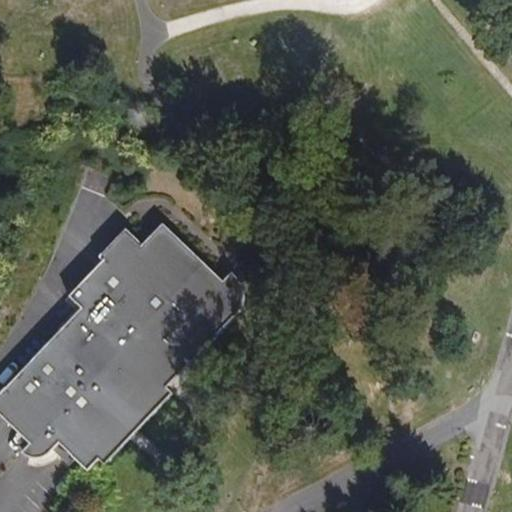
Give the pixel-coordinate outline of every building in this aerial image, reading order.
[(347,0),(349,3),(359,17),(387,0),(347,0)] [(109,262),(89,283),(73,301),(86,313),(9,398),(34,421),(41,413),(57,429),(36,451),(29,459),(36,465),(42,465),(49,464),(58,458),(60,457),(66,451),(74,459),(82,466),(95,478),(107,465),(175,392),(214,349),(229,333),(241,321),(248,307),(249,300),(249,290),(238,275),(230,284),(167,226),(145,250),(155,259),(133,283),(109,262)] [(133,283),(155,259),(145,250),(132,237),(109,262),(133,283)] [(224,348),(263,305),(214,349),(175,392),(224,348)] [(156,421),(224,348),(175,392),(107,465),(156,421)] [(57,429),(41,413),(34,421),(9,398),(0,406),(0,416),(36,451),(57,429)] [(74,459),(66,451),(60,457),(69,464),(74,459)] [(82,466),(74,459),(69,464),(77,472),(82,466)]
